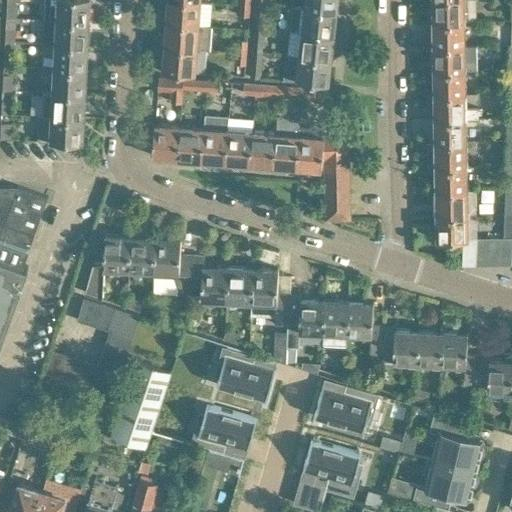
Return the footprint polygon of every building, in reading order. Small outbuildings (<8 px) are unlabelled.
[(17,17),(18,1),(8,0),(8,16),(17,17)] [(90,21),(91,0),(46,0),(45,18),(58,19),(90,21)] [(212,25),(214,2),(214,0),(210,0),(201,0),(201,1),(195,0),(169,0),(167,22),(212,25)] [(338,11),(338,0),(306,0),(306,6),(306,7),(338,11)] [(477,20),(477,0),(432,0),(433,21),(467,21),(477,20)] [(265,25),(267,3),(257,2),(255,25),(265,25)] [(250,14),(251,4),(241,3),(240,14),(250,14)] [(335,34),(338,11),(306,7),(306,6),(293,5),(291,29),(303,30),(303,31),(335,34)] [(16,40),(17,17),(8,16),(6,40),(16,40)] [(89,45),(90,21),(58,19),(57,42),(57,43),(89,45)] [(467,45),(467,21),(433,21),(433,46),(467,45)] [(211,48),(212,25),(167,22),(166,46),(198,48),(198,47),(211,48)] [(291,29),(288,52),(301,54),(301,55),(333,58),(335,34),(303,31),(303,30),(291,29)] [(264,51),(265,37),(254,36),(253,49),(264,51)] [(248,52),(249,39),(238,39),(237,51),(248,52)] [(87,69),(89,45),(57,43),(57,42),(45,42),(44,54),(56,55),(55,67),(87,69)] [(467,59),(467,45),(433,46),(434,69),(467,68),(478,68),(478,59),(467,59)] [(196,73),(198,48),(166,46),(164,71),(196,73)] [(14,64),(15,49),(6,49),(5,64),(14,64)] [(262,77),(264,51),(253,49),(251,76),(262,77)] [(247,63),(248,52),(237,51),(236,62),(247,63)] [(330,83),(333,58),(301,55),(301,54),(288,52),(287,52),(284,78),(298,79),(330,83)] [(86,93),(87,69),(55,67),(54,92),(86,93)] [(468,93),(467,68),(434,69),(434,93),(468,93)] [(13,88),(14,73),(5,73),(4,88),(13,88)] [(183,87),(184,77),(160,75),(159,88),(172,89),(171,101),(183,101),(184,87),(183,87)] [(196,77),(195,88),(207,89),(208,78),(196,77)] [(219,90),(220,79),(208,78),(207,89),(219,90)] [(255,93),(256,82),(245,81),(244,92),(255,93)] [(268,94),(269,83),(256,82),(255,93),(268,94)] [(303,97),(304,86),(281,84),(280,95),(303,97)] [(316,98),(317,87),(304,86),(303,97),(316,98)] [(44,91),(43,114),(53,114),(53,115),(85,117),(86,93),(54,92),(44,91)] [(468,108),(468,93),(434,93),(435,117),(468,117),(479,116),(479,108),(468,108)] [(12,113),(13,97),(3,97),(3,112),(12,113)] [(227,160),(229,128),(230,114),(206,113),(205,126),(202,159),(227,160)] [(324,158),(325,138),(326,122),(319,121),(315,120),(311,117),(306,113),(301,113),(301,119),(302,119),(299,166),(326,168),(326,158),(324,158)] [(83,142),(85,117),(53,115),(53,114),(40,114),(39,139),(83,142)] [(302,119),(301,119),(293,119),(284,114),(279,114),(277,132),(274,164),(299,166),(302,119)] [(469,141),(468,117),(435,117),(435,141),(469,141)] [(11,138),(12,122),(2,121),(1,137),(11,138)] [(178,157),(181,124),(156,123),(154,155),(178,157)] [(205,126),(181,124),(178,157),(202,159),(205,126)] [(251,162),(253,130),(229,128),(227,160),(251,162)] [(277,132),(253,130),(251,162),(274,164),(277,132)] [(350,158),(350,138),(325,138),(324,158),(326,158),(350,158)] [(469,165),(469,141),(435,141),(428,141),(429,166),(435,166),(469,165)] [(351,170),(350,158),(326,158),(326,168),(326,170),(351,170)] [(470,189),(469,165),(435,166),(436,189),(470,189)] [(351,182),(351,170),(326,170),(326,182),(351,182)] [(351,194),(351,182),(326,182),(327,194),(351,194)] [(24,264),(49,195),(19,184),(18,186),(14,185),(0,185),(0,255),(24,264)] [(477,188),(470,189),(436,189),(436,214),(478,213),(477,188)] [(351,205),(351,194),(327,194),(327,206),(351,205)] [(351,217),(351,205),(327,206),(327,218),(351,217)] [(478,237),(478,213),(436,214),(437,239),(464,239),(471,239),(471,237),(478,237)] [(130,269),(132,235),(106,234),(104,263),(94,262),(86,292),(104,297),(105,268),(130,269)] [(156,270),(157,236),(132,235),(130,269),(156,270)] [(193,287),(194,254),(182,253),(183,237),(157,236),(156,270),(155,283),(179,284),(179,287),(193,287)] [(511,262),(511,236),(505,237),(502,237),(501,263),(511,262)] [(477,263),(478,237),(471,237),(471,239),(464,239),(463,264),(477,263)] [(488,263),(489,237),(478,237),(477,263),(488,263)] [(501,263),(502,237),(489,237),(488,263),(501,263)] [(229,300),(230,265),(205,264),(206,254),(194,254),(193,287),(203,288),(203,299),(229,300)] [(0,347),(30,265),(24,264),(0,255),(0,347)] [(254,302),(256,266),(230,265),(229,300),(252,301),(252,302),(254,302)] [(289,322),(291,291),(279,291),(280,267),(256,266),(254,302),(252,302),(252,314),(276,315),(276,321),(288,322),(289,322)] [(325,331),(327,299),(303,297),(303,293),(291,293),(292,291),(291,291),(289,322),(288,322),(288,345),(300,346),(301,330),(325,331)] [(128,295),(126,304),(142,309),(144,300),(128,295)] [(89,323),(97,300),(85,297),(78,320),(89,323)] [(349,332),(350,300),(327,299),(325,331),(337,332),(336,345),(348,345),(348,332),(349,332)] [(100,326),(107,303),(105,302),(97,300),(89,323),(100,326)] [(375,301),(350,300),(349,332),(372,334),(371,353),(383,353),(385,323),(374,323),(375,301)] [(138,321),(140,314),(119,308),(119,307),(107,303),(100,326),(111,329),(106,343),(129,350),(131,342),(139,344),(146,324),(138,321)] [(418,362),(420,329),(397,328),(397,324),(385,323),(383,353),(394,354),(393,360),(418,362)] [(227,328),(224,336),(239,341),(242,333),(227,328)] [(442,363),(444,331),(420,329),(418,362),(442,363)] [(469,332),(444,331),(442,363),(466,364),(465,383),(478,384),(479,353),(468,353),(469,332)] [(125,361),(129,350),(106,343),(102,354),(125,361)] [(228,346),(217,384),(267,398),(274,374),(252,367),(256,353),(228,346)] [(58,376),(66,352),(53,348),(46,371),(56,374),(55,375),(58,376)] [(69,379),(77,356),(66,352),(58,376),(69,379)] [(511,392),(511,359),(491,358),(492,354),(479,353),(478,384),(489,384),(488,391),(511,392)] [(106,418),(125,361),(102,354),(99,363),(87,359),(79,382),(75,395),(87,399),(83,411),(106,418)] [(79,382),(87,359),(77,356),(69,379),(79,382)] [(320,366),(321,366),(333,370),(336,361),(323,356),(320,366)] [(173,369),(137,357),(111,434),(133,440),(121,478),(136,483),(153,429),(173,369)] [(303,363),(302,369),(313,372),(314,364),(303,363)] [(32,451),(46,408),(45,408),(55,378),(44,375),(28,426),(24,437),(20,447),(32,451)] [(321,391),(314,415),(359,427),(364,429),(375,391),(347,383),(343,397),(321,391)] [(418,387),(414,396),(427,401),(430,391),(418,387)] [(207,404),(196,442),(224,450),(228,436),(250,442),(257,418),(207,404)] [(472,420),(437,409),(432,430),(440,432),(433,458),(479,469),(486,440),(468,436),(472,420)] [(22,426),(13,423),(15,419),(0,413),(0,428),(24,437),(28,426),(22,424),(22,426)] [(312,439),(301,477),(351,491),(362,453),(312,439)] [(416,446),(403,443),(401,450),(414,454),(416,446)] [(241,472),(246,457),(210,446),(204,464),(240,475),(241,472)] [(417,483),(413,499),(437,505),(449,508),(452,493),(470,498),(477,469),(432,458),(425,485),(417,483)] [(110,511),(113,504),(111,503),(117,484),(86,475),(82,487),(80,495),(90,498),(85,511),(110,511)] [(60,511),(63,507),(75,511),(80,495),(82,487),(47,476),(43,487),(44,487),(35,511),(60,511)] [(389,493),(396,495),(401,478),(394,476),(389,493)] [(154,511),(150,511),(151,506),(153,507),(160,482),(141,477),(132,511),(136,511),(154,511)] [(35,511),(44,487),(43,487),(21,480),(11,511),(35,511)] [(182,488),(171,486),(168,501),(178,504),(182,488)] [(375,506),(383,508),(386,496),(378,494),(375,506)] [(326,511),(329,504),(323,502),(319,511),(326,511)] [(382,511),(384,508),(383,508),(375,506),(364,502),(361,511),(382,511)]
